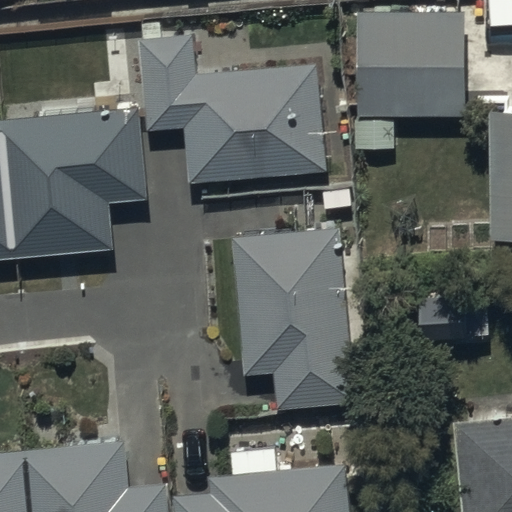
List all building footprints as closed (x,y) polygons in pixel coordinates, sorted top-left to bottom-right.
[(468,8),(358,7),(357,114),(466,115),(468,8)] [(191,122),(196,176),(328,164),(318,57),(200,67),(197,31),(164,34),(162,20),(144,21),(153,125),(191,122)] [(141,103),(0,115),(0,257),(116,248),(111,195),(149,192),(141,103)] [(511,104),(496,104),(495,232),(511,231),(511,104)] [(344,227),(237,233),(246,368),(277,366),(280,403),(370,397),(367,351),(352,352),(344,227)] [(511,511),(511,413),(463,417),(455,417),(460,511),(511,511)] [(28,445),(33,511),(168,511),(167,482),(130,484),(126,437),(28,445)] [(0,511),(33,511),(28,445),(0,446),(0,511)] [(214,487),(179,490),(180,511),(352,511),(349,464),(279,469),(278,445),(231,448),(233,474),(214,475),(214,487)]
